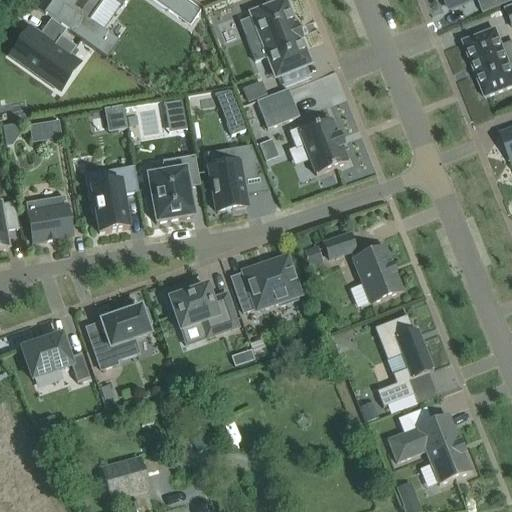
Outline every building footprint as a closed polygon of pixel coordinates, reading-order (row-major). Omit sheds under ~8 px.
[(66,31),(102,57),(114,39),(90,22),(106,0),(112,0),(124,8),(129,0),(53,0),(43,15),(51,20),(66,31)] [(182,0),(150,0),(176,18),(180,12),(193,21),(200,12),(182,0)] [(445,0),(450,11),(477,0),(445,0)] [(268,59),(276,79),(309,65),(300,41),(301,40),(296,27),(294,27),(285,2),(251,16),(258,35),(246,40),(255,64),(268,59)] [(30,31),(11,57),(51,85),(69,59),(76,49),(61,39),(66,31),(51,20),(39,38),(30,31)] [(235,28),(221,32),(226,47),(240,43),(235,28)] [(511,72),(496,31),(463,44),(485,99),(511,88),(511,72)] [(248,107),(256,104),(267,100),(261,84),(242,91),(248,107)] [(256,104),(267,132),(299,119),(288,91),(267,100),(256,104)] [(166,117),(183,114),(182,102),(164,105),(166,117)] [(105,108),(108,132),(126,131),(124,107),(105,108)] [(94,113),(97,134),(107,132),(104,111),(94,113)] [(244,132),(238,119),(226,124),(231,137),(244,132)] [(304,148),(316,177),(348,165),(342,149),(344,148),(339,137),(337,138),(331,122),(308,131),(307,127),(289,134),(296,152),(304,148)] [(60,139),(60,141),(61,141),(58,123),(38,126),(41,142),(60,139)] [(3,128),(7,148),(12,147),(20,135),(18,126),(3,128)] [(272,140),(259,145),(266,161),(279,157),(272,140)] [(230,167),(209,170),(217,215),(246,210),(240,176),(261,172),(251,148),(227,152),(230,167)] [(147,178),(156,226),(194,219),(188,190),(200,188),(195,158),(162,164),(164,176),(147,178)] [(95,219),(98,236),(128,231),(122,197),(137,194),(133,169),(84,178),(91,219),(95,219)] [(25,207),(32,246),(72,239),(64,199),(25,207)] [(0,253),(8,252),(5,233),(19,231),(14,205),(0,207),(0,253)] [(324,246),(329,261),(355,253),(350,237),(324,246)] [(308,264),(321,260),(317,248),(308,251),(304,253),(308,264)] [(353,262),(371,306),(402,294),(384,250),(353,262)] [(296,302),(295,298),(300,296),(287,260),(243,275),(243,276),(231,280),(243,315),(256,311),(256,312),(280,303),(281,307),(296,302)] [(201,326),(206,340),(237,329),(226,297),(211,302),(206,289),(184,297),(183,294),(170,298),(171,301),(169,302),(180,333),(201,326)] [(117,365),(111,349),(150,334),(146,325),(150,324),(146,311),(141,313),(140,310),(125,315),(125,314),(124,314),(124,316),(117,318),(117,317),(116,317),(116,318),(101,324),(107,341),(92,346),(101,371),(117,365)] [(377,394),(383,410),(413,398),(408,383),(433,373),(416,331),(412,333),(407,318),(374,331),(387,364),(402,357),(408,371),(392,377),(396,387),(377,394)] [(71,368),(77,384),(90,380),(81,356),(69,360),(61,338),(46,343),(46,342),(45,343),(45,344),(38,346),(38,345),(37,345),(37,346),(22,351),(32,382),(71,368)] [(255,362),(251,352),(231,359),(235,369),(255,362)] [(111,394),(108,387),(99,391),(105,407),(114,403),(118,402),(114,393),(111,394)] [(372,404),(360,409),(366,425),(378,421),(372,404)] [(426,454),(439,488),(471,475),(463,457),(465,455),(461,444),(459,444),(448,417),(416,430),(417,432),(388,443),(397,465),(426,454)] [(212,449),(207,436),(193,442),(198,454),(212,449)] [(125,464),(102,470),(111,504),(134,498),(125,464)] [(396,490),(404,511),(421,511),(411,485),(396,490)]
